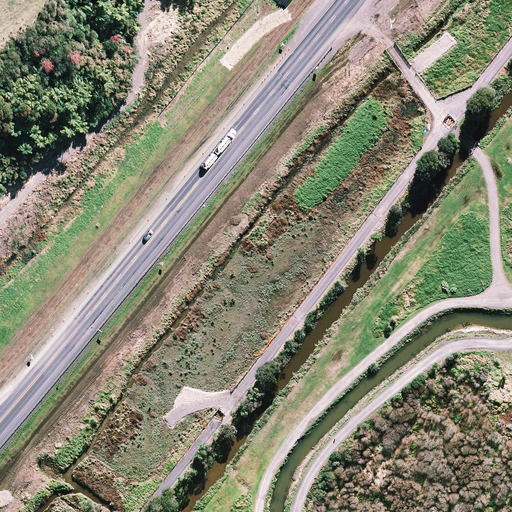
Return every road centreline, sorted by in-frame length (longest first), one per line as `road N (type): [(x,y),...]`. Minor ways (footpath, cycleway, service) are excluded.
road 1 (trunk): [(437,0),(82,358)]
road 2 (trunk): [(0,421),(173,205),(281,17)]
road 3 (track): [(296,0),(114,238),(0,368)]
road 4 (trunk): [(0,295),(114,139),(233,0)]
road 5 (trunk): [(82,358),(216,165)]
road 6 (trunk): [(216,165),(345,0)]
road 7 (trunk): [(326,54),(216,165)]
road 8 (trunk): [(0,455),(82,358)]
